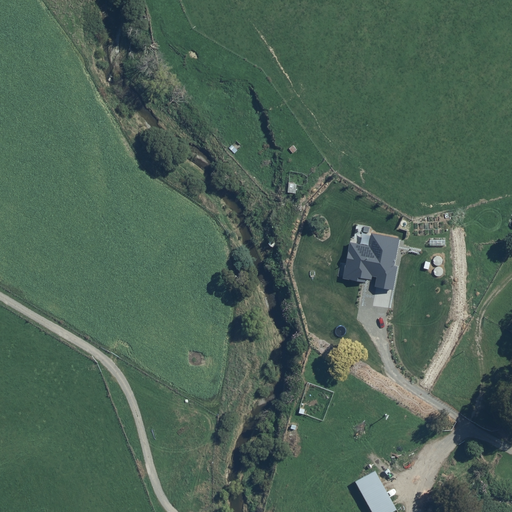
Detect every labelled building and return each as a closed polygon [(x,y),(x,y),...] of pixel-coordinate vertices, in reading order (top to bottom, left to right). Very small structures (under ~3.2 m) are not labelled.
[(299,183),(289,182),(289,193),(299,193),(299,183)] [(305,204),(295,199),(285,221),(295,226),(305,204)] [(350,244),(344,278),(365,281),(366,279),(372,280),(373,277),(377,278),(375,288),(394,291),(398,267),(395,267),(400,239),(373,234),(370,247),(350,244)] [(314,262),(289,246),(282,257),(307,273),(314,262)] [(371,511),(392,511),(396,510),(375,471),(355,482),(371,511)]
